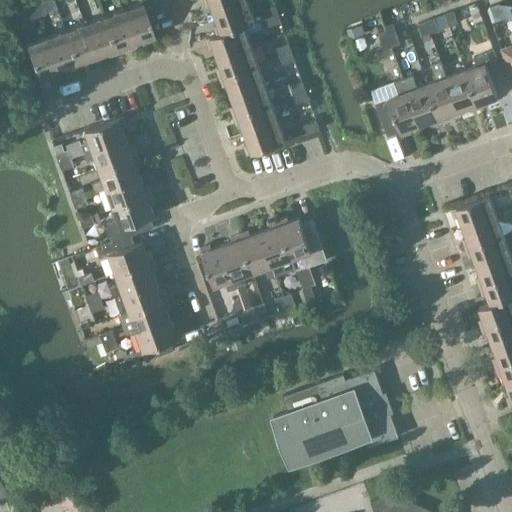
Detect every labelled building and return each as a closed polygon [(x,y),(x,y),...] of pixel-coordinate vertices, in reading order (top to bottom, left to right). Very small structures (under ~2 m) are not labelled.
[(33,4),(38,16),(46,12),(41,0),(33,4)] [(215,14),(249,1),(248,0),(205,0),(207,5),(212,3),(215,14)] [(122,8),(134,41),(145,38),(146,42),(156,38),(142,1),(122,8)] [(207,38),(256,21),(249,1),(215,14),(219,24),(215,25),(218,33),(207,38)] [(30,19),(38,16),(33,4),(25,8),(30,19)] [(266,18),(279,13),(276,5),(264,9),(266,18)] [(124,45),(134,41),(122,8),(103,15),(117,52),(126,49),(124,45)] [(445,13),(449,25),(449,26),(458,23),(453,10),(445,13)] [(279,13),(266,18),(269,26),(281,21),(279,13)] [(108,56),(117,52),(103,15),(84,22),(96,55),(106,51),(108,56)] [(438,29),(433,17),(425,20),(430,33),(438,30),(438,29)] [(421,36),(430,33),(425,20),(417,23),(421,36)] [(218,56),(252,44),(245,25),(256,21),(207,38),(210,47),(214,46),(218,56)] [(86,59),(96,55),(84,22),(65,28),(78,66),(87,63),(86,59)] [(70,69),(78,66),(65,28),(46,35),(58,69),(68,65),(70,69)] [(392,46),(400,43),(396,31),(388,34),(392,46)] [(384,49),(392,46),(388,34),(379,37),(384,49)] [(47,73),(58,69),(46,35),(26,42),(39,80),(49,77),(47,73)] [(280,55),(292,51),(289,43),(277,47),(280,55)] [(221,77),(258,63),(252,44),(218,56),(222,66),(217,68),(221,77)] [(511,45),(503,49),(511,75),(511,45)] [(292,51),(280,55),(283,64),(295,59),(292,51)] [(466,69),(479,107),(488,104),(487,100),(498,96),(486,63),(490,61),(487,52),(474,57),(477,65),(466,69)] [(459,110),(447,76),(446,77),(440,60),(431,64),(436,80),(428,83),(441,121),(450,118),(448,114),(459,110)] [(232,94),(265,82),(258,63),(221,77),(224,86),(228,84),(232,94)] [(471,110),(479,107),(466,69),(447,76),(459,110),(469,106),(471,110)] [(441,121),(428,83),(417,87),(413,75),(404,78),(420,124),(431,120),(432,124),(441,121)] [(410,127),(420,124),(404,78),(394,81),(398,94),(376,102),(388,135),(401,131),(402,135),(412,132),(410,127)] [(294,94),(306,90),(303,81),(291,86),(294,94)] [(234,115),(272,101),(265,82),(232,94),(235,105),(231,106),(234,115)] [(306,90),(294,94),(297,102),(309,98),(306,90)] [(245,133),(279,121),(272,101),(234,115),(237,124),(242,122),(245,133)] [(84,153),(127,137),(123,127),(128,125),(124,116),(86,129),(90,140),(81,144),(82,148),(84,153)] [(305,125),(308,133),(320,129),(317,120),(305,125)] [(279,121),(245,133),(249,143),(245,145),(248,154),(286,141),(279,121)] [(100,168),(138,155),(135,146),(131,147),(127,137),(84,153),(87,161),(97,158),(100,168)] [(80,141),(68,146),(69,149),(70,151),(72,157),(84,153),(82,148),(81,144),(80,141)] [(63,144),(55,147),(57,153),(65,150),(63,144)] [(60,161),(72,157),(70,151),(69,149),(57,153),(60,161)] [(96,192),(107,188),(141,175),(137,165),(141,164),(138,155),(100,168),(104,179),(92,182),(96,192)] [(72,157),(60,161),(63,169),(75,165),(72,157)] [(114,207),(152,193),(149,184),(145,186),(141,175),(107,188),(114,207)] [(74,200),(86,195),(83,187),(71,191),(74,200)] [(112,240),(131,233),(146,228),(143,219),(155,214),(151,203),(155,202),(152,193),(114,207),(118,218),(106,223),(112,240)] [(86,195),(74,200),(76,208),(89,203),(86,195)] [(464,227),(497,215),(490,195),(452,208),(456,218),(460,216),(464,227)] [(83,227),(95,223),(93,214),(80,219),(83,227)] [(466,247),(504,234),(497,215),(464,227),(467,237),(463,238),(466,247)] [(279,220),(292,258),(303,254),(307,266),(327,259),(313,218),(302,222),(300,217),(289,221),(287,217),(279,220)] [(296,268),(292,258),(279,220),(270,223),(271,227),(261,231),(277,275),(296,268)] [(277,275),(261,231),(251,235),(249,230),(240,234),(254,271),(264,268),(268,278),(277,275)] [(116,272),(154,258),(151,250),(147,251),(143,240),(134,243),(131,233),(112,240),(95,246),(99,257),(110,253),(116,272)] [(243,275),(254,271),(240,234),(231,237),(233,241),(222,244),(237,287),(246,284),(243,275)] [(477,265),(511,253),(504,234),(466,247),(470,256),(474,255),(477,265)] [(237,287),(222,244),(212,248),(211,244),(201,247),(215,285),(226,281),(229,290),(237,287)] [(480,286),(511,274),(511,255),(511,253),(477,265),(481,275),(477,277),(480,286)] [(113,295),(115,294),(157,279),(153,269),(157,267),(154,258),(116,272),(120,283),(110,286),(113,295)] [(78,276),(81,284),(94,280),(91,271),(78,276)] [(511,295),(511,274),(480,286),(483,294),(487,293),(491,303),(511,295)] [(122,313),(168,297),(165,288),(161,289),(157,279),(115,294),(122,313)] [(311,285),(303,288),(307,300),(316,297),(311,285)] [(88,304),(101,299),(98,291),(85,295),(88,304)] [(284,295),(288,307),(296,304),(292,292),(284,295)] [(280,310),(288,307),(284,295),(276,298),(280,310)] [(511,317),(511,295),(491,303),(480,307),(484,318),(479,319),(483,328),(511,317)] [(128,333),(137,330),(171,317),(167,307),(171,306),(168,297),(122,313),(121,314),(128,333)] [(250,321),(245,309),(243,310),(240,298),(234,300),(234,301),(237,312),(223,317),(227,329),(250,321)] [(101,299),(88,304),(91,312),(104,307),(101,299)] [(245,309),(250,321),(258,318),(253,306),(245,309)] [(289,314),(271,321),(275,332),(293,325),(289,314)] [(171,317),(137,330),(144,349),(153,346),(156,356),(173,349),(170,340),(182,336),(179,326),(174,328),(171,317)] [(494,346),(511,339),(511,317),(483,328),(486,337),(490,335),(494,346)] [(102,342),(115,337),(111,329),(100,334),(102,342)] [(239,336),(228,339),(232,349),(243,345),(239,336)] [(115,337),(102,342),(105,350),(117,346),(115,337)] [(496,366),(511,360),(511,339),(494,346),(497,356),(493,358),(496,366)] [(507,384),(511,382),(511,360),(496,366),(500,375),(504,374),(507,384)] [(345,378),(343,373),(283,395),(288,411),(273,417),(290,464),(365,437),(369,446),(399,435),(374,368),(345,378)] [(437,511),(394,492),(370,501),(374,511),(437,511)]
